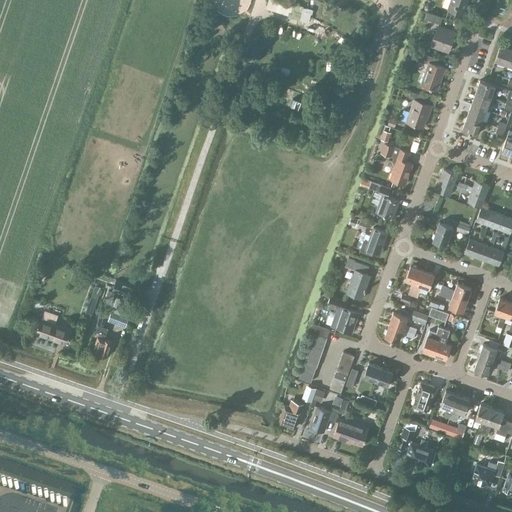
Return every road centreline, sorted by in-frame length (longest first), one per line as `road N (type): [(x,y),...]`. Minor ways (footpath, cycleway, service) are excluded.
road 1 (primary): [(253,464),(0,374)]
road 2 (residential): [(436,147),(486,0)]
road 3 (residential): [(413,362),(372,346),(369,335),(402,246)]
road 4 (primary): [(386,511),(253,464)]
road 5 (unclassified): [(225,511),(100,468)]
road 6 (residential): [(496,511),(374,474)]
